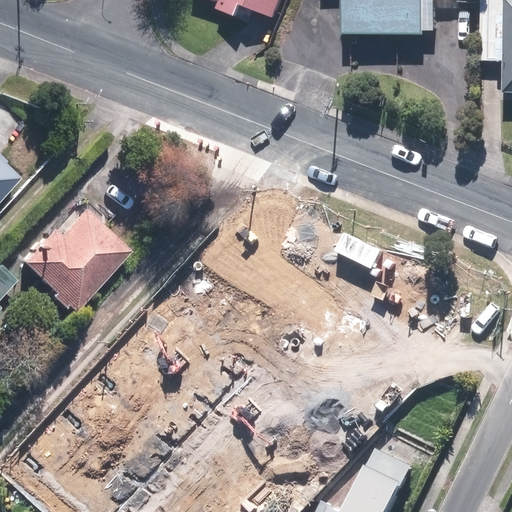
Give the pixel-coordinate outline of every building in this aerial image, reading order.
[(221,12),(242,19),(246,8),(276,19),(283,0),(215,0),(224,4),(221,12)] [(344,0),(344,36),(419,36),(419,31),(432,31),(433,22),(450,22),(450,0),(344,0)] [(511,1),(483,1),(481,62),(506,63),(505,95),(511,95),(511,1)] [(0,158),(0,201),(21,178),(0,158)] [(64,300),(71,306),(128,247),(81,201),(55,229),(49,224),(18,256),(52,288),(49,291),(61,303),(64,300)] [(302,272),(259,255),(237,313),(318,343),(333,304),(342,308),(349,290),(336,285),(340,274),(306,261),(302,272)] [(0,291),(12,278),(0,266),(0,291)] [(211,359),(230,337),(210,320),(218,311),(182,279),(153,313),(156,316),(136,339),(169,368),(191,342),(211,359)] [(411,363),(371,329),(330,376),(343,387),(330,402),(347,417),(360,403),(369,411),(411,363)] [(217,511),(259,462),(211,423),(159,487),(133,466),(109,495),(129,511),(217,511)] [(379,448),(351,510),(326,499),(320,511),(395,511),(417,466),(379,448)]
